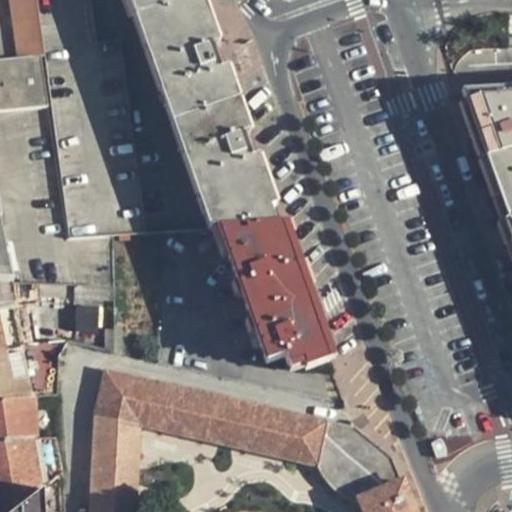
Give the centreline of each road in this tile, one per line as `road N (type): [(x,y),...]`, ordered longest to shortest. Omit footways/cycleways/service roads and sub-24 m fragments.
road 1 (residential): [(441,511),(279,93),(273,19)]
road 2 (residential): [(395,0),(511,331)]
